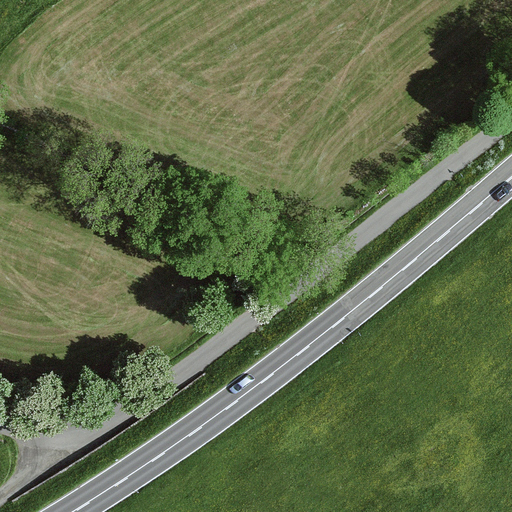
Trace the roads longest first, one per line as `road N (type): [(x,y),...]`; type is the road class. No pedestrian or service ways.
road 1 (unclassified): [(511,115),(300,286),(61,451)]
road 2 (primary): [(72,511),(265,379),(511,176)]
